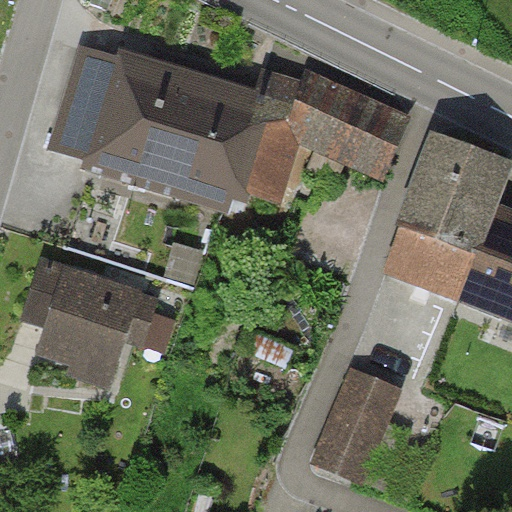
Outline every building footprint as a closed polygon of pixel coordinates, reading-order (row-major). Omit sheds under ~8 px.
[(83,63),(52,158),(172,197),(206,91),(145,71),(142,82),(83,63)] [(259,108),(230,196),(275,211),(295,147),(330,162),(378,183),(404,122),(308,80),(302,93),(267,82),(259,108)] [(206,91),(172,197),(224,214),(230,196),(259,108),(206,91)] [(413,181),(487,210),(509,152),(435,123),(413,181)] [(377,273),(459,304),(494,213),(487,210),(413,181),(377,273)] [(511,219),(494,213),(459,304),(511,324),(511,219)] [(42,366),(117,390),(130,346),(167,358),(177,327),(154,320),(158,307),(45,272),(26,330),(51,337),(42,366)] [(349,378),(310,472),(360,492),(399,398),(349,378)]
